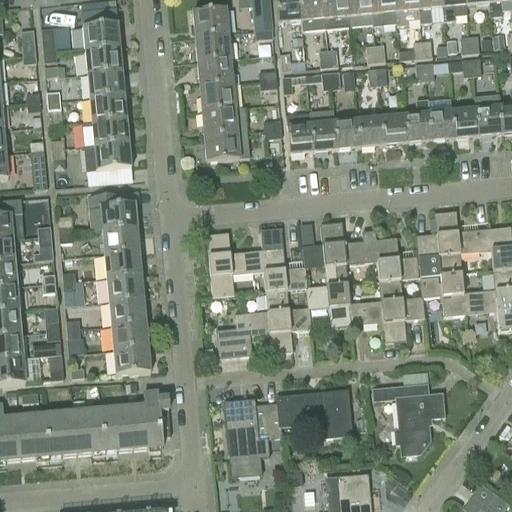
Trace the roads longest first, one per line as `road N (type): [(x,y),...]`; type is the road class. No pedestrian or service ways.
road 1 (residential): [(170,213),(511,186)]
road 2 (residential): [(184,388),(444,365),(503,403)]
road 3 (residential): [(170,213),(153,0)]
road 4 (residential): [(0,497),(191,481)]
road 5 (residential): [(184,388),(170,213)]
road 6 (residential): [(426,511),(503,403)]
